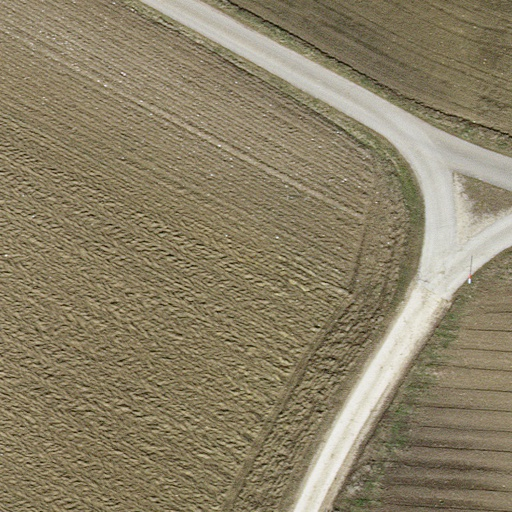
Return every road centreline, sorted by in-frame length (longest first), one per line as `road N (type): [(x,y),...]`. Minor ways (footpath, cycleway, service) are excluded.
road 1 (unclassified): [(511,172),(171,0)]
road 2 (track): [(313,511),(434,289)]
road 3 (track): [(434,289),(439,191),(406,125)]
